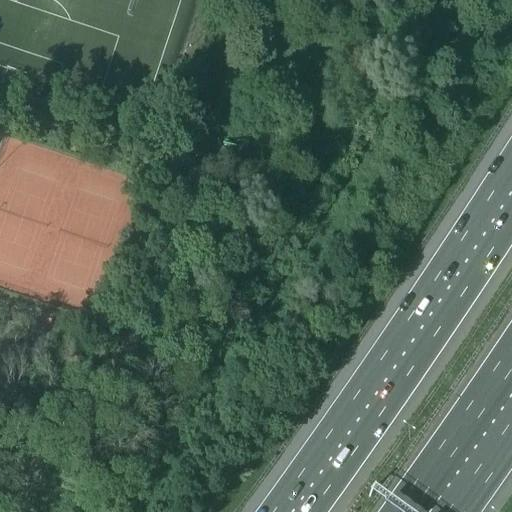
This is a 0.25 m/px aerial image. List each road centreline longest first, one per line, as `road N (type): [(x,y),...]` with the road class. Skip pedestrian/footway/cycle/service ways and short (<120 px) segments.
road 1 (motorway): [(511,219),(309,511)]
road 2 (motorway): [(401,511),(511,355)]
